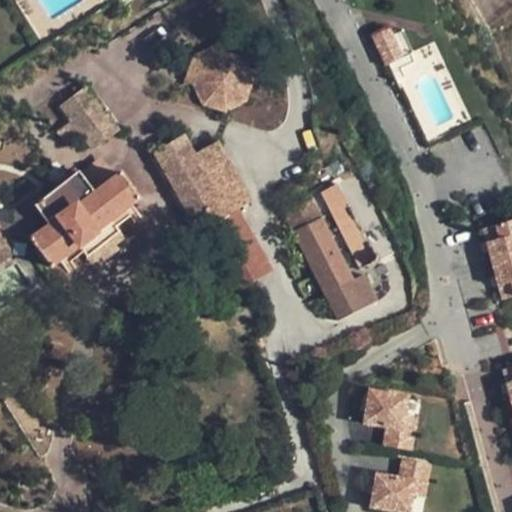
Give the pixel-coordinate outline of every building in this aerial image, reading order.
[(259,91),(229,36),(181,61),(212,117),(259,91)] [(385,42),(366,48),(373,72),(392,66),(385,42)] [(281,103),(271,83),(262,89),(271,107),(281,103)] [(97,147),(122,128),(90,84),(65,102),(97,147)] [(228,210),(197,158),(182,134),(154,151),(200,230),(229,213),(228,210)] [(217,146),(197,158),(228,210),(247,199),(217,146)] [(93,186),(116,174),(106,155),(83,167),(93,186)] [(401,246),(362,170),(318,192),(358,269),(401,246)] [(115,221),(142,202),(122,173),(95,191),(81,171),(36,203),(51,224),(30,239),(52,268),(82,247),(88,254),(121,230),(115,221)] [(376,302),(363,274),(351,280),(311,200),(282,212),(337,321),(376,302)] [(241,209),(206,229),(242,294),(277,275),(241,209)] [(511,220),(487,227),(497,263),(511,259),(511,220)] [(0,237),(0,261),(11,254),(0,237)] [(511,259),(497,263),(507,299),(511,297),(511,259)] [(419,397),(379,390),(373,425),(396,428),(413,431),(419,397)] [(432,399),(419,397),(413,431),(426,433),(432,399)] [(413,431),(396,428),(393,449),(423,454),(426,433),(413,431)] [(413,460),(410,479),(427,482),(440,484),(443,465),(413,460)] [(410,479),(387,475),(381,510),(393,511),(421,511),(427,482),(410,479)] [(435,511),(440,484),(427,482),(421,511),(435,511)]
